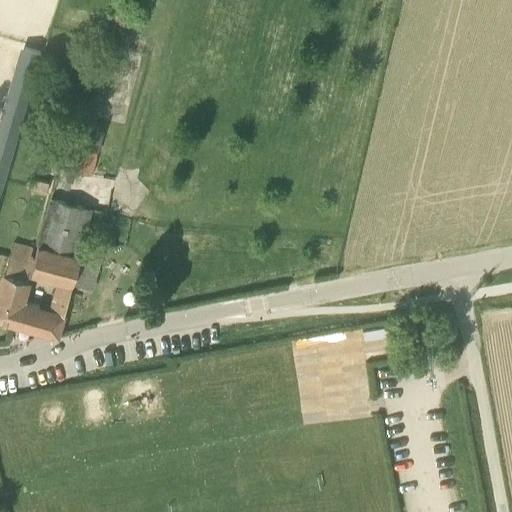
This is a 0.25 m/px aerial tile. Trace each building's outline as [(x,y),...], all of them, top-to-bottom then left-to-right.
[(128,27),(142,9),(130,0),(122,0),(111,14),(128,27)] [(91,175),(103,129),(84,124),(71,170),(91,175)] [(17,304),(12,323),(58,335),(73,283),(91,288),(103,244),(83,239),(92,208),(51,197),(30,270),(59,278),(49,313),(17,304)] [(17,304),(34,246),(12,240),(0,284),(0,319),(12,323),(17,304)] [(406,353),(417,350),(414,336),(403,338),(406,353)]
